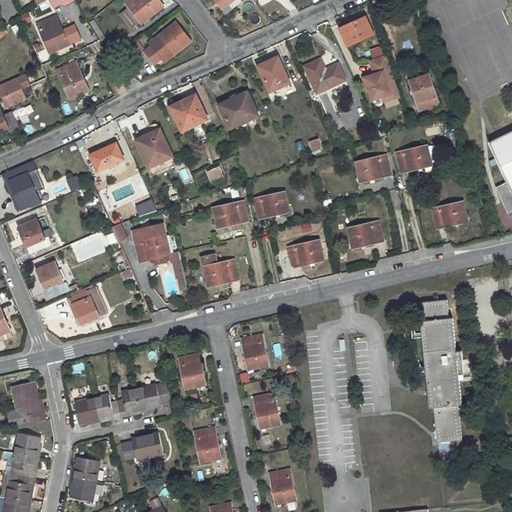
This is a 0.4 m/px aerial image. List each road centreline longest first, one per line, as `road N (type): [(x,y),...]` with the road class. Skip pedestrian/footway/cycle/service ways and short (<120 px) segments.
road 1 (tertiary): [(210,317),(511,247)]
road 2 (residential): [(0,164),(227,55)]
road 3 (residential): [(210,317),(255,511)]
road 4 (tertiary): [(45,357),(210,317)]
road 5 (residential): [(227,55),(349,0)]
road 6 (unclassified): [(45,357),(0,245)]
